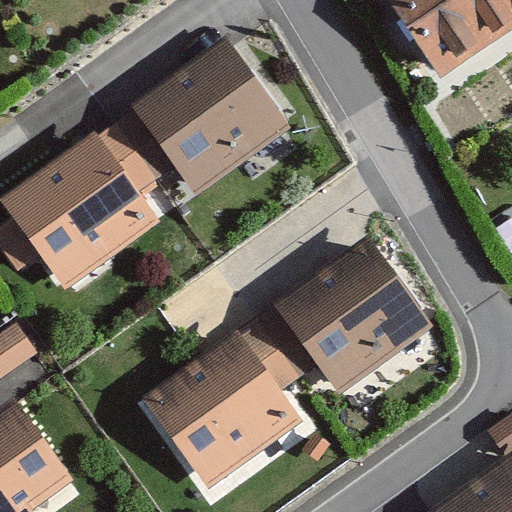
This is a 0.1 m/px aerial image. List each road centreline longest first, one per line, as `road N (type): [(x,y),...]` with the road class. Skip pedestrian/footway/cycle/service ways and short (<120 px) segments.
road 1 (residential): [(300,0),(511,352)]
road 2 (residential): [(511,396),(347,511)]
